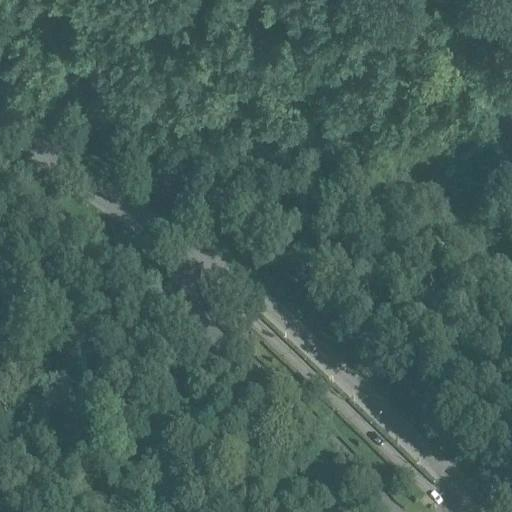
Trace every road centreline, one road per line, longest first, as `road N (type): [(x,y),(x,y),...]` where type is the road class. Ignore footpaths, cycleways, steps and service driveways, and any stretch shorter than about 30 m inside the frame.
road 1 (unclassified): [(218,274),(225,297),(451,511)]
road 2 (unclassified): [(467,492),(243,285),(218,274)]
road 3 (unclassified): [(218,274),(69,176),(0,118)]
